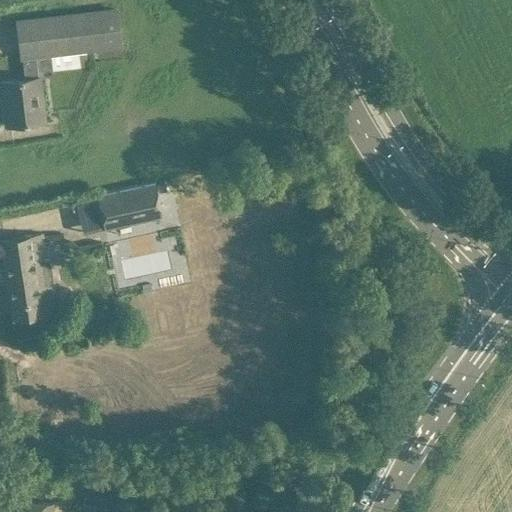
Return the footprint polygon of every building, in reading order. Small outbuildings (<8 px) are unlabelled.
[(6,125),(26,123),(42,121),(36,77),(52,75),(50,53),(120,45),(116,9),(16,21),(23,78),(1,81),(6,125)] [(104,227),(161,214),(154,182),(97,195),(104,227)] [(54,318),(49,285),(52,281),(51,271),(47,269),(42,232),(1,239),(13,318),(31,316),(32,321),(37,324),(49,322),(54,318)] [(113,511),(114,484),(83,484),(83,503),(94,503),(93,511),(113,511)] [(50,511),(51,502),(17,501),(16,511),(50,511)]
